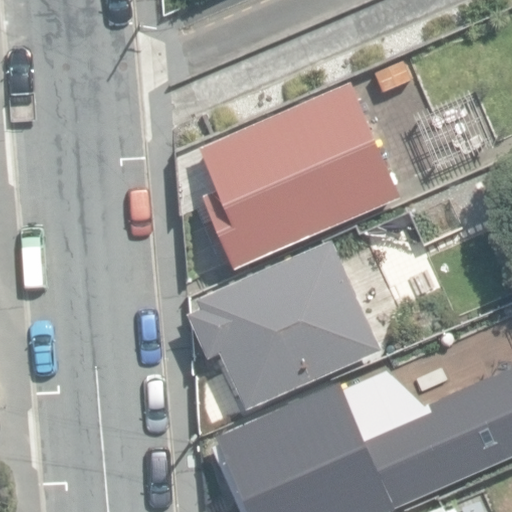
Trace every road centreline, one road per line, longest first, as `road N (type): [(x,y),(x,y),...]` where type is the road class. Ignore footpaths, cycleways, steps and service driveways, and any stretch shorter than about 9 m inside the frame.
road 1 (residential): [(75,87),(106,511)]
road 2 (residential): [(75,87),(307,0)]
